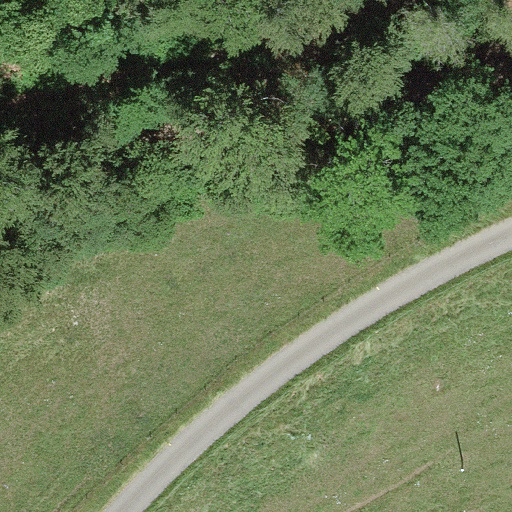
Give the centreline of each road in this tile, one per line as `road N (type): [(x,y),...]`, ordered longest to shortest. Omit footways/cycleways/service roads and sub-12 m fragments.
road 1 (track): [(511,73),(85,155),(0,189)]
road 2 (track): [(511,233),(318,348),(154,477),(124,511)]
